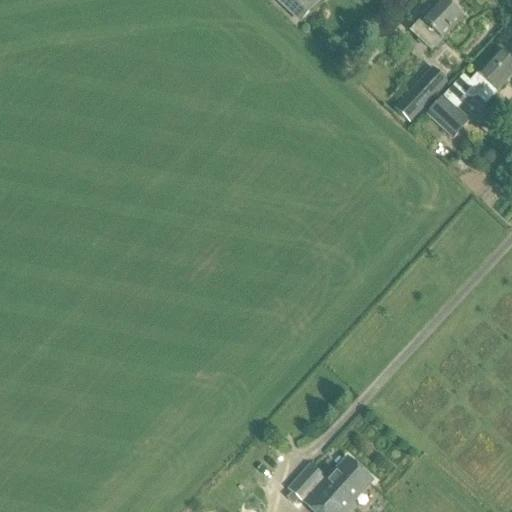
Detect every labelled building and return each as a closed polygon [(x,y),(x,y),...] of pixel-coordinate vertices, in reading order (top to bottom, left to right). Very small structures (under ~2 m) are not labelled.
[(273,0),(299,25),(323,0),(273,0)] [(431,52),(461,19),(441,0),(411,33),(431,52)] [(497,93),(511,75),(511,66),(498,54),(478,75),(477,74),(469,83),(462,77),(425,116),(452,141),(470,123),(456,110),(466,99),(477,98),(486,105),(497,93)] [(409,126),(447,85),(431,70),(393,111),(409,126)] [(373,483),(347,459),(327,481),(325,478),(316,488),(303,477),(290,491),(313,511),(351,511),(355,508),(352,505),(373,483)] [(230,469),(189,511),(266,511),(271,508),(230,469)]
